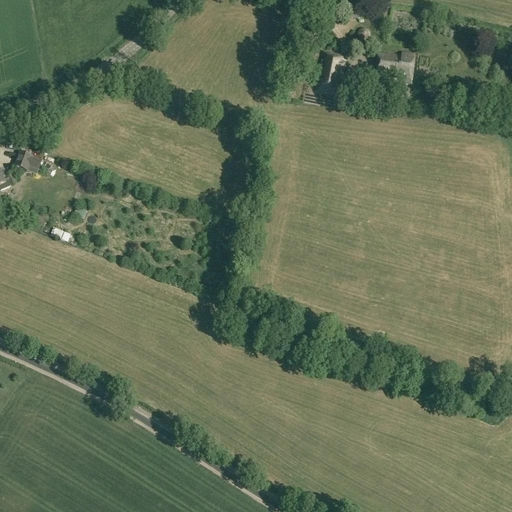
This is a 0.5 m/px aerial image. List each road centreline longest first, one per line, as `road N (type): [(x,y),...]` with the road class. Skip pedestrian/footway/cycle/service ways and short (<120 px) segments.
road 1 (unclassified): [(285,511),(133,414),(0,348)]
road 2 (tertiary): [(181,0),(110,69),(0,123)]
